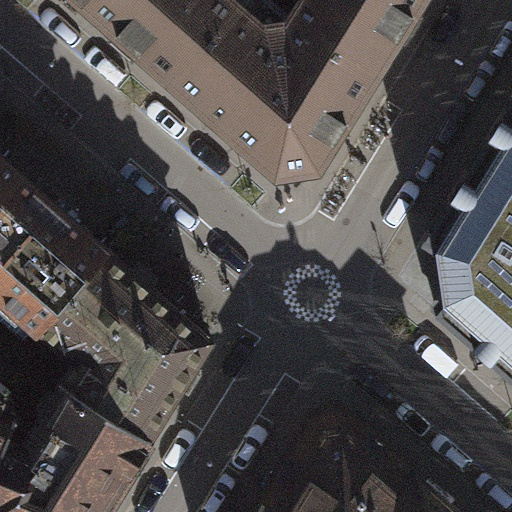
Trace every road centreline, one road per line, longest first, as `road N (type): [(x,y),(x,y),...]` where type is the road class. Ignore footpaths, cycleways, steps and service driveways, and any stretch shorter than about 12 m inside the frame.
road 1 (residential): [(313,293),(0,21)]
road 2 (residential): [(313,293),(496,0)]
road 3 (residential): [(511,467),(313,293)]
road 4 (residential): [(180,511),(313,293)]
